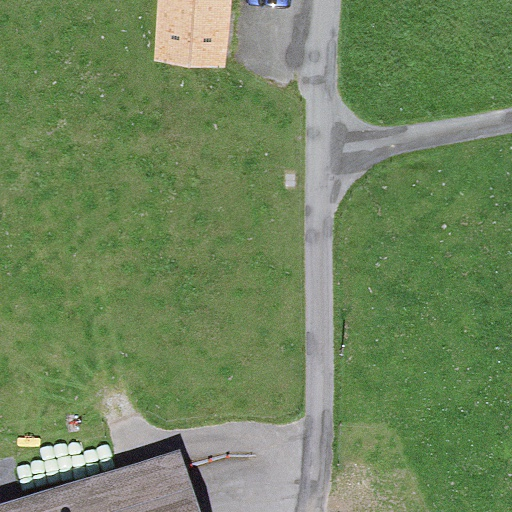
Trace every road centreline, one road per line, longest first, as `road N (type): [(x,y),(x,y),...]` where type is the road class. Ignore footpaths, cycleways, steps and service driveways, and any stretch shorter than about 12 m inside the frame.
road 1 (unclassified): [(349,0),(315,511)]
road 2 (track): [(337,167),(511,118)]
